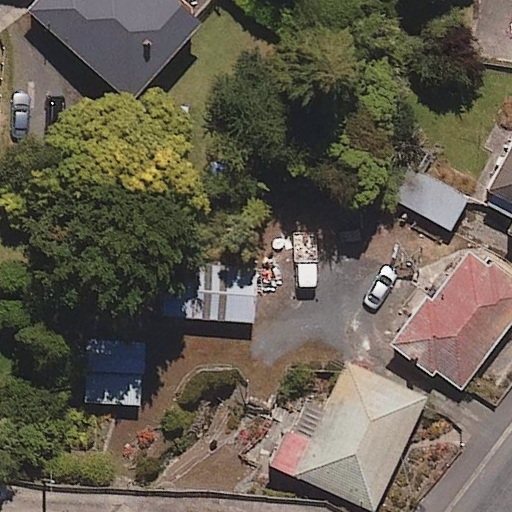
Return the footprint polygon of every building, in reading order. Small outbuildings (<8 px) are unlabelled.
[(40,0),(28,13),(131,108),(204,29),(172,0),(40,0)] [(511,154),(490,197),(511,208),(511,236),(511,237),(511,236),(511,154)] [(469,200),(426,177),(408,211),(450,234),(469,200)] [(511,327),(511,280),(472,250),(400,344),(463,392),(511,327)] [(228,288),(177,284),(174,316),(255,323),(260,270),(230,267),(228,288)] [(86,342),(82,403),(143,406),(147,345),(86,342)] [(376,511),(426,404),(347,368),(310,448),(285,437),(271,468),(368,511),(376,511)]
